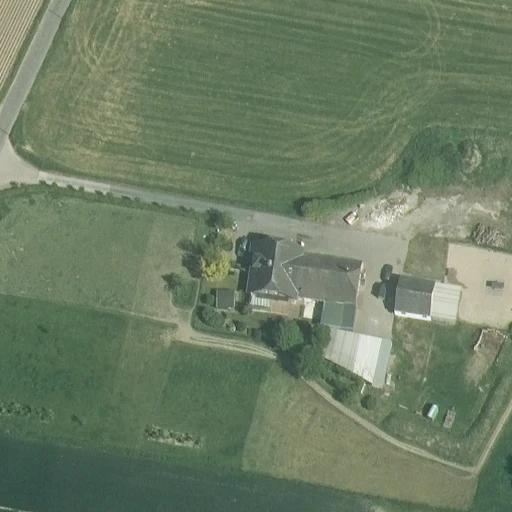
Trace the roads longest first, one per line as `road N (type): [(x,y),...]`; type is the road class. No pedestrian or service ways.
road 1 (track): [(0,167),(310,228)]
road 2 (unclassified): [(65,0),(0,140)]
